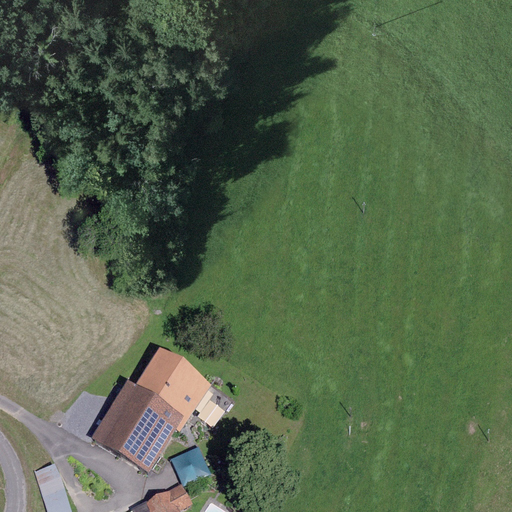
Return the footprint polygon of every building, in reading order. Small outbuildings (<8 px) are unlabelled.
[(197,436),(221,398),(161,359),(136,396),(185,428),(197,436)] [(95,445),(150,481),(185,428),(136,396),(130,392),(95,445)] [(188,476),(211,467),(201,442),(178,452),(188,476)] [(182,490),(168,497),(175,511),(189,511),(192,511),(182,490)] [(175,511),(168,497),(136,511),(175,511)]
